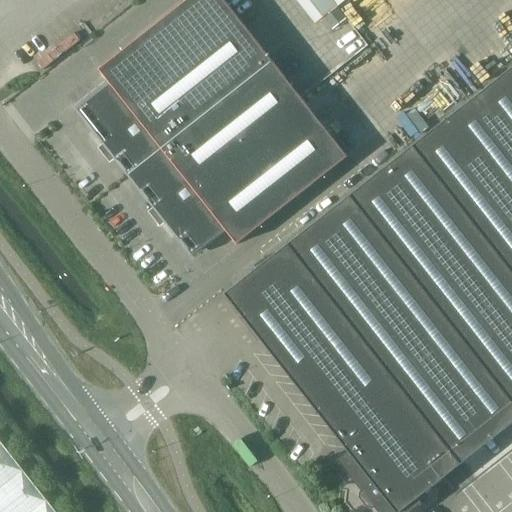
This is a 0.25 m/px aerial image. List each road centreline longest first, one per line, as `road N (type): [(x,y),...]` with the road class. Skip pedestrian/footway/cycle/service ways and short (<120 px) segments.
road 1 (unknown): [(160,327),(336,196),(423,73),(492,0)]
road 2 (unclassified): [(0,117),(181,354)]
road 3 (unknown): [(41,101),(195,302)]
road 4 (unknown): [(8,128),(167,0)]
road 5 (unclassified): [(202,382),(298,511)]
road 6 (primary): [(0,315),(86,428)]
road 7 (unclassified): [(181,354),(86,428)]
